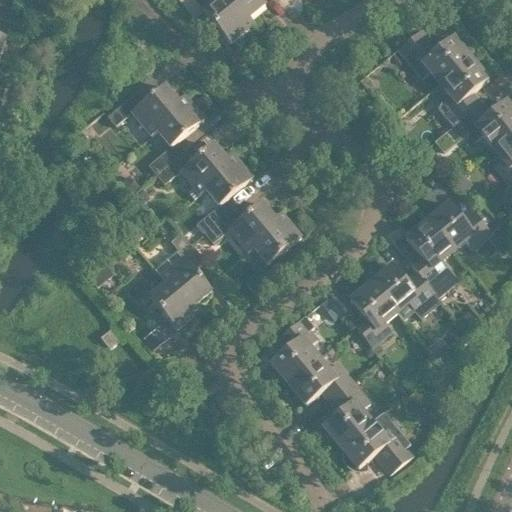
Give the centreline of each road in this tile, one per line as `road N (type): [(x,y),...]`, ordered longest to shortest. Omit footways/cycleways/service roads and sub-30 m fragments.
road 1 (residential): [(277,473),(218,396),(218,347),(362,234),(378,184),(290,85),(292,66),(318,37),(383,0)]
road 2 (unclassified): [(222,511),(0,393)]
